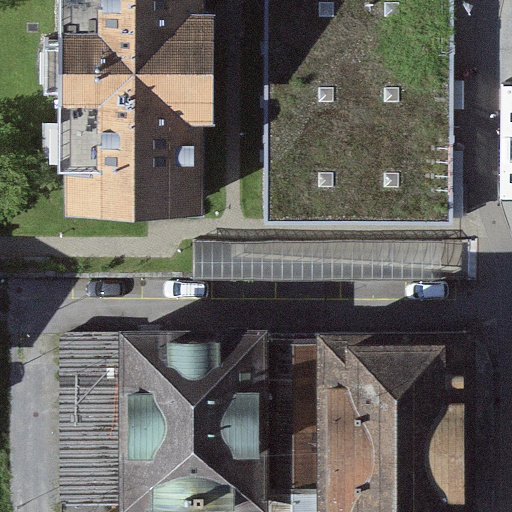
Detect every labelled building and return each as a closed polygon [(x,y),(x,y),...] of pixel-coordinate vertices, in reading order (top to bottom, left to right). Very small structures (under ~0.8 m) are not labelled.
[(197,0),(90,0),(90,5),(59,5),(59,40),(47,40),(47,82),(58,82),(58,118),(90,118),(90,159),(73,159),(73,203),(199,203),(198,112),(210,112),(210,12),(198,12),(197,0)] [(451,0),(267,0),(268,220),(452,220),(452,154),(451,0)] [(302,276),(303,234),(214,231),(213,256),(200,255),(200,272),(302,276)] [(260,511),(260,332),(129,333),(130,499),(123,499),(66,499),(66,511),(260,511)] [(465,511),(465,333),(327,333),(327,511),(465,511)]
